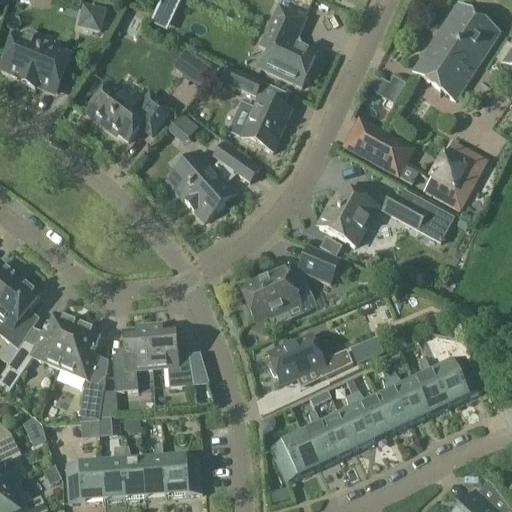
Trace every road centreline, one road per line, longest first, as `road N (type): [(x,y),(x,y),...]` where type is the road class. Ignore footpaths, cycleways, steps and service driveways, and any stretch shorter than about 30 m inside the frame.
road 1 (residential): [(186,284),(246,245),(287,196),(384,0)]
road 2 (residential): [(186,284),(126,201),(46,143),(0,123)]
road 3 (residential): [(242,511),(226,376),(186,284)]
road 4 (residential): [(341,511),(511,438)]
road 5 (residential): [(0,219),(85,285),(145,294)]
